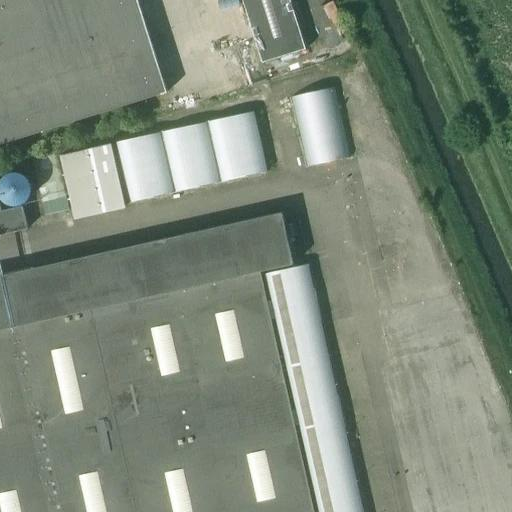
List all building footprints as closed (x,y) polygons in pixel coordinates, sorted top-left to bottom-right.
[(0,0),(0,145),(168,93),(138,0),(0,0)] [(243,0),(263,63),(306,49),(290,0),(243,0)] [(304,166),(351,156),(335,87),(289,97),(304,166)] [(129,202),(268,172),(255,112),(116,142),(129,202)] [(112,144),(61,155),(75,219),(126,208),(112,144)] [(33,157),(46,215),(70,209),(56,152),(33,157)] [(19,173),(14,173),(10,174),(5,176),(1,181),(0,183),(0,196),(2,200),(6,204),(11,206),(17,206),(22,205),(27,202),(30,198),(32,194),(32,189),(31,184),(28,179),(24,175),(19,173)] [(0,235),(28,230),(23,207),(2,211),(0,200),(0,235)] [(0,511),(364,511),(309,264),(265,274),(271,300),(267,301),(261,272),(294,264),(282,213),(68,262),(0,276),(0,511)]
